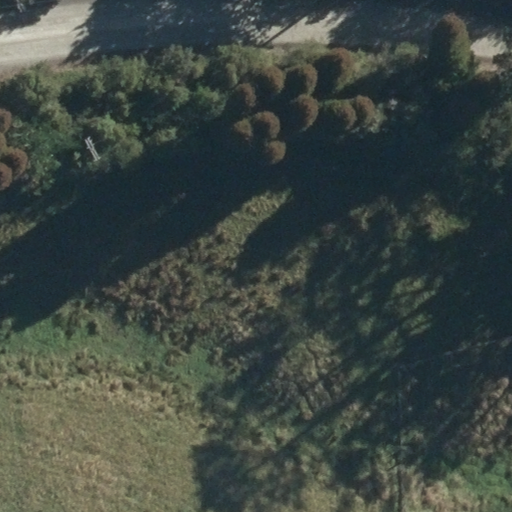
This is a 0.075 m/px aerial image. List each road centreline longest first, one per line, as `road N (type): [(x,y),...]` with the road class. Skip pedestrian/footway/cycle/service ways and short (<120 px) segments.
road 1 (unclassified): [(184,0),(511,29)]
road 2 (unclassified): [(0,22),(126,0)]
